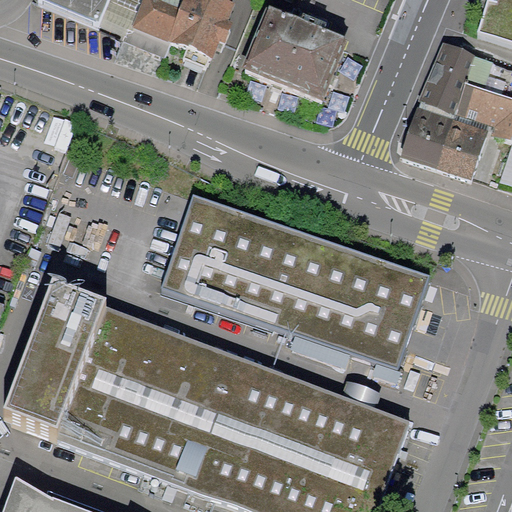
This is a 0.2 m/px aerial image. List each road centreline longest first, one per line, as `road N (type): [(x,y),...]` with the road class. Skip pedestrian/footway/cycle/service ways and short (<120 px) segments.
road 1 (tertiary): [(0,63),(352,184)]
road 2 (unclassified): [(511,281),(426,511)]
road 3 (tertiary): [(428,0),(352,184)]
road 4 (tertiary): [(352,184),(511,238)]
